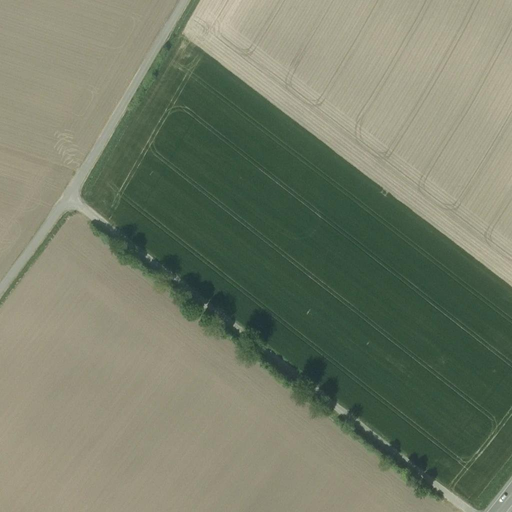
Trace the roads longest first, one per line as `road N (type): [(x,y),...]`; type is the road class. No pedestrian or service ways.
road 1 (unclassified): [(68,193),(480,511)]
road 2 (unclassified): [(68,193),(189,0)]
